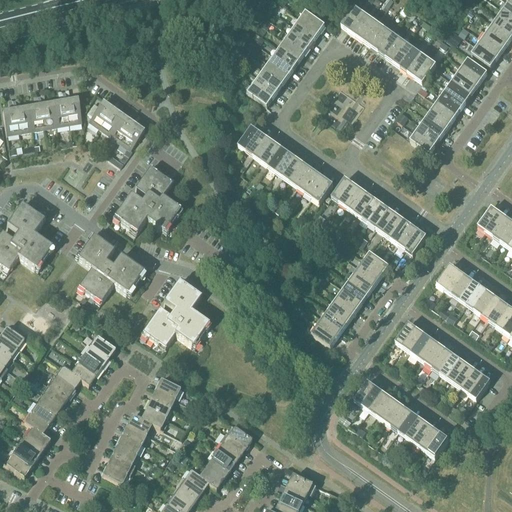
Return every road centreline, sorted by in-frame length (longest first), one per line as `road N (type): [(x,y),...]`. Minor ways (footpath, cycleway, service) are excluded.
road 1 (residential): [(402,304),(510,382),(470,441),(361,362)]
road 2 (residential): [(0,80),(83,67),(155,117),(156,132),(85,228)]
road 3 (residential): [(276,127),(334,48),(395,91),(345,160)]
road 4 (residential): [(62,456),(93,455),(143,380),(118,374),(66,435)]
road 5 (residential): [(85,228),(133,260),(188,271),(257,327)]
road 6 (tertiary): [(340,389),(319,423),(322,448),(408,511)]
road 7 (residential): [(508,74),(444,163),(484,190)]
road 8 (residential): [(249,511),(264,502),(278,472),(259,460),(214,511)]
road 9 (residential): [(345,160),(451,236)]
